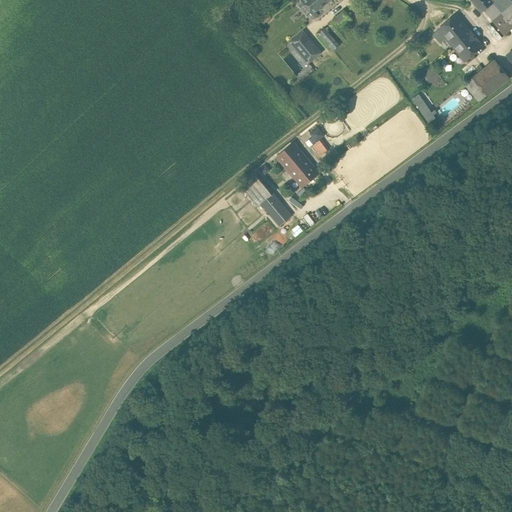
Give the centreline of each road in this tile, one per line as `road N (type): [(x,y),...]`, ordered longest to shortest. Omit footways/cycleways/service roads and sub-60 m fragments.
road 1 (unclassified): [(511,91),(147,365),(56,511)]
road 2 (track): [(511,235),(485,288),(210,511)]
